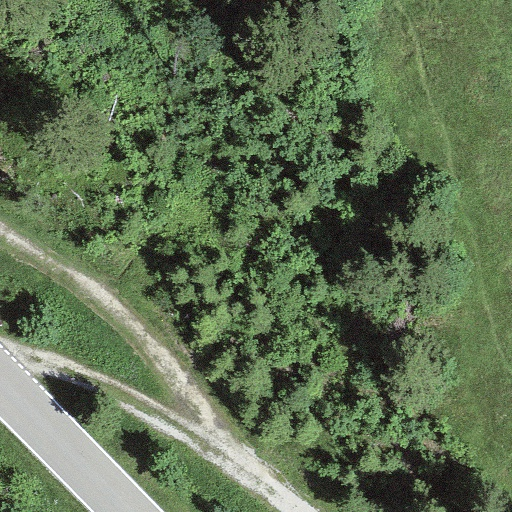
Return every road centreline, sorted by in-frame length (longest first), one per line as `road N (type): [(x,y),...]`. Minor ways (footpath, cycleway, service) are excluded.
road 1 (track): [(290,511),(236,467),(129,330),(0,240)]
road 2 (track): [(236,467),(96,393),(0,365)]
road 3 (tertiary): [(127,511),(0,382)]
